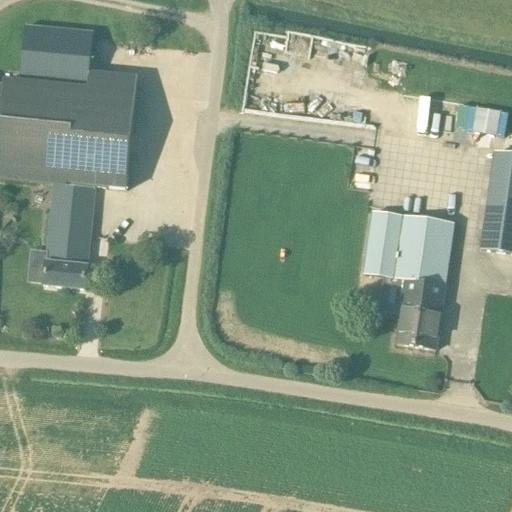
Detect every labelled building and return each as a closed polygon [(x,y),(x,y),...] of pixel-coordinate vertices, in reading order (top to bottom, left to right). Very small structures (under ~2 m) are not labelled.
[(87,269),(85,269),(93,189),(126,192),(135,96),(87,91),(93,35),(24,28),(19,84),(2,82),(2,86),(0,86),(0,180),(56,186),(48,264),(46,264),(44,287),(84,291),(87,269)] [(499,113),(479,110),(475,134),(495,137),(499,113)] [(374,169),(375,148),(355,147),(354,168),(374,169)] [(511,254),(511,154),(492,153),(482,251),(511,254)] [(332,209),(286,258),(297,269),(343,220),(332,209)] [(404,283),(396,346),(436,351),(452,227),(366,216),(358,277),(404,283)]
